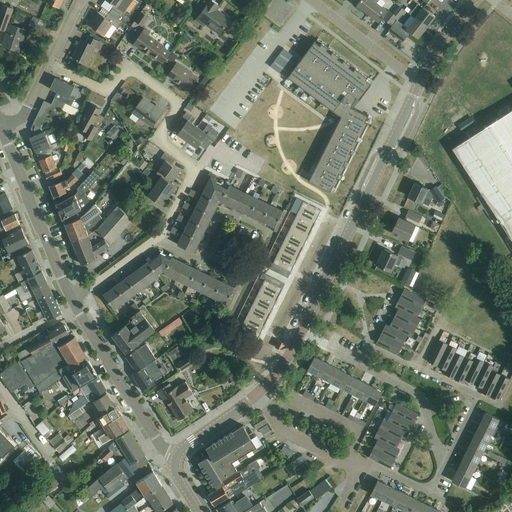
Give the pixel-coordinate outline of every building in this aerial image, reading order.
[(106,0),(123,13),(132,0),(106,0)] [(360,0),(357,5),(368,13),(377,2),(378,0),(360,0)] [(378,0),(377,2),(368,13),(379,22),(382,18),(387,22),(392,26),(394,24),(397,20),(405,10),(399,6),(394,14),(389,10),(388,11),(382,6),(385,2),(382,0),(378,0)] [(219,34),(230,20),(216,9),(218,6),(211,1),(196,20),(203,26),(205,24),(219,34)] [(419,4),(410,15),(415,19),(426,27),(435,17),(423,8),(419,4)] [(0,29),(5,31),(13,8),(3,5),(0,14),(0,29)] [(112,9),(109,13),(117,19),(120,14),(112,9)] [(117,28),(122,22),(117,19),(109,13),(105,18),(97,12),(88,25),(103,36),(112,24),(117,28)] [(148,17),(142,12),(135,21),(141,26),(148,17)] [(251,15),(243,25),(249,29),(257,19),(251,15)] [(40,18),(40,19),(33,16),(28,27),(34,30),(48,36),(51,30),(43,26),(45,21),(40,18)] [(179,16),(175,21),(180,25),(184,19),(179,16)] [(392,26),(389,30),(403,41),(410,31),(418,38),(426,27),(415,19),(411,16),(404,25),(397,20),(394,24),(392,26)] [(19,51),(27,30),(10,24),(2,45),(19,51)] [(163,64),(171,54),(163,48),(164,47),(148,35),(150,32),(145,28),(133,44),(154,60),(155,58),(163,64)] [(186,33),(182,39),(187,43),(191,37),(186,33)] [(100,50),(102,44),(88,37),(86,43),(81,40),(72,58),(86,65),(94,47),(100,50)] [(300,60),(288,77),(314,96),(334,111),(341,116),(339,121),(327,145),(309,180),(308,180),(309,181),(321,187),(330,192),(331,190),(330,190),(333,185),(335,186),(335,187),(336,187),(340,179),(339,179),(337,178),(339,173),(341,174),(342,174),(346,167),(345,166),(343,165),(346,160),(348,161),(348,162),(351,157),(352,154),(349,153),(352,148),(354,149),(355,149),(356,146),(359,142),(358,141),(356,140),(358,136),(358,135),(360,136),(360,137),(361,137),(365,130),(368,123),(367,122),(367,123),(365,122),(366,120),(368,117),(368,115),(362,112),(351,107),(356,97),(359,100),(364,93),(372,84),(371,83),(370,83),(366,80),(367,78),(368,77),(362,73),(355,68),(355,69),(354,70),(349,67),(350,65),(351,65),(344,60),(344,59),(343,60),(344,60),(342,62),(338,59),(339,57),(340,56),(333,51),(332,52),(331,54),(327,50),(328,48),(329,48),(322,43),(321,44),(320,45),(315,42),(316,42),(315,41),(302,57),(301,60),(300,60)] [(276,59),(270,66),(271,66),(279,72),(285,77),(298,59),(284,49),(284,48),(276,59)] [(173,62),(178,55),(173,52),(169,58),(173,62)] [(197,78),(176,63),(167,76),(188,91),(197,78)] [(55,78),(50,89),(62,94),(59,100),(71,105),(73,101),(75,97),(70,95),(74,87),(55,78)] [(71,105),(59,100),(54,97),(51,104),(44,101),(31,128),(34,135),(29,137),(36,153),(38,157),(50,151),(57,147),(56,144),(50,146),(48,139),(49,139),(45,131),(42,132),(41,128),(50,109),(54,110),(56,107),(62,109),(65,103),(71,106),(71,105)] [(152,127),(164,111),(156,105),(155,107),(143,98),(136,107),(134,107),(134,109),(132,113),(152,127)] [(189,102),(185,107),(191,111),(194,106),(192,105),(189,102)] [(94,123),(101,109),(91,104),(85,116),(84,116),(82,119),(83,120),(79,127),(85,131),(83,135),(91,140),(99,126),(94,123)] [(511,109),(453,148),(511,239),(511,109)] [(187,141),(197,127),(192,123),(195,119),(186,112),(180,122),(177,120),(173,126),(180,131),(178,134),(187,141)] [(115,125),(108,133),(115,140),(122,132),(115,125)] [(197,127),(187,141),(197,148),(199,145),(206,150),(212,142),(213,143),(217,138),(216,137),(219,132),(208,125),(203,132),(197,127)] [(142,136),(136,141),(139,145),(145,140),(142,136)] [(101,157),(106,149),(99,145),(94,153),(101,157)] [(118,160),(123,164),(132,152),(127,148),(118,160)] [(50,151),(38,157),(39,160),(44,172),(45,175),(57,170),(51,155),(52,155),(50,151)] [(158,171),(172,181),(179,171),(171,165),(175,160),(165,153),(158,162),(162,165),(158,171)] [(142,159),(138,165),(143,169),(148,163),(142,159)] [(59,169),(57,170),(45,175),(47,180),(61,174),(59,169)] [(145,169),(140,175),(144,179),(150,172),(145,169)] [(90,202),(86,196),(84,193),(98,177),(92,171),(77,188),(78,191),(75,194),(57,204),(65,224),(66,224),(79,219),(87,212),(85,208),(89,205),(90,202)] [(172,181),(158,171),(153,177),(158,181),(154,186),(168,196),(175,187),(167,180),(168,178),(172,181)] [(210,178),(202,195),(218,202),(221,201),(229,186),(230,186),(231,183),(227,181),(224,188),(216,184),(217,180),(216,179),(217,176),(210,172),(207,177),(210,178)] [(49,186),(54,198),(66,192),(65,189),(70,187),(78,179),(72,173),(66,179),(49,186)] [(431,200),(433,194),(432,191),(415,183),(409,197),(422,203),(425,197),(431,200)] [(168,196),(154,186),(150,192),(146,189),(140,197),(150,204),(153,200),(161,205),(168,196)] [(237,209),(245,193),(241,192),(230,186),(229,186),(221,201),(234,207),(237,209)] [(443,198),(444,197),(436,186),(431,190),(432,191),(433,194),(438,201),(443,198)] [(0,214),(10,210),(13,209),(5,192),(0,194),(0,214)] [(245,193),(237,209),(250,215),(258,200),(245,193)] [(202,195),(196,207),(212,215),(218,202),(202,195)] [(270,206),(258,200),(250,215),(262,222),(270,206)] [(303,201),(297,214),(307,219),(315,223),(317,219),(317,218),(318,216),(320,213),(321,210),(314,206),(303,201)] [(95,204),(87,212),(79,219),(66,224),(71,237),(72,241),(88,235),(92,232),(95,229),(101,225),(104,222),(100,218),(98,214),(101,212),(95,204)] [(101,225),(95,229),(111,243),(132,219),(118,206),(104,222),(101,225)] [(270,206),(262,222),(272,226),(271,229),(276,232),(287,211),(283,209),(282,212),(270,206)] [(196,207),(190,220),(206,227),(212,215),(196,207)] [(3,224),(0,225),(0,232),(19,224),(15,214),(12,215),(10,210),(0,214),(0,217),(1,220),(3,224)] [(419,222),(421,216),(409,211),(406,216),(419,222)] [(297,214),(291,226),(301,231),(309,235),(312,229),(313,227),(315,223),(307,219),(297,214)] [(419,228),(415,226),(399,218),(392,232),(408,240),(413,242),(419,228)] [(190,220),(183,232),(200,240),(206,227),(190,220)] [(291,226),(285,238),(295,243),(303,247),(305,243),(306,240),(309,235),(301,231),(291,226)] [(21,228),(2,237),(10,253),(29,244),(21,228)] [(200,240),(183,232),(177,245),(194,252),(200,240)] [(92,247),(88,235),(72,241),(77,254),(92,247)] [(285,238),(279,250),(285,253),(297,259),(298,258),(300,254),(300,253),(301,251),(303,248),(303,247),(295,243),(285,238)] [(92,247),(77,254),(81,265),(96,259),(95,256),(110,247),(105,240),(92,247)] [(411,259),(414,252),(402,246),(398,254),(411,259)] [(399,266),(403,258),(384,249),(377,265),(391,271),(394,263),(399,266)] [(27,278),(42,271),(31,250),(17,257),(23,270),(19,272),(24,281),(28,279),(27,278)] [(273,263),(278,266),(279,266),(282,268),(286,270),(291,272),(293,268),(293,267),(294,266),(294,265),(297,259),(285,253),(279,250),(273,263)] [(164,273),(172,257),(173,254),(170,253),(168,258),(162,255),(153,261),(150,256),(146,259),(148,261),(158,275),(163,271),(164,272),(163,273),(164,273)] [(184,263),(172,257),(164,273),(176,280),(184,263)] [(158,275),(148,261),(137,270),(148,285),(159,276),(158,275)] [(187,265),(184,263),(176,280),(189,286),(197,269),(187,265)] [(209,275),(197,269),(189,286),(201,292),(209,275)] [(137,270),(126,278),(137,293),(148,285),(137,270)] [(28,279),(24,281),(20,283),(21,285),(25,292),(29,290),(26,284),(29,282),(32,288),(46,282),(42,271),(27,278),(28,279)] [(209,275),(201,292),(213,298),(221,281),(209,275)] [(404,275),(401,282),(409,285),(412,278),(404,275)] [(137,293),(126,278),(114,286),(126,301),(137,293)] [(260,290),(259,292),(277,301),(279,297),(278,297),(279,294),(280,294),(283,288),(277,285),(273,283),(272,282),(271,282),(270,282),(266,280),(265,279),(260,290)] [(231,286),(221,281),(213,298),(223,303),(222,304),(228,307),(238,286),(232,283),(231,286)] [(17,287),(15,288),(18,293),(22,301),(35,294),(37,299),(51,292),(46,282),(32,288),(29,290),(25,292),(21,285),(17,287)] [(160,288),(163,293),(168,289),(165,284),(160,288)] [(126,301),(114,286),(106,292),(104,290),(99,294),(113,313),(116,311),(115,309),(126,301)] [(400,298),(422,309),(426,299),(405,288),(400,298)] [(51,292),(37,299),(45,315),(48,320),(62,313),(51,292)] [(259,292),(253,304),(271,313),(273,308),(273,307),(274,305),(275,305),(277,301),(259,292)] [(4,294),(0,295),(0,304),(5,313),(12,309),(6,299),(4,295),(4,294)] [(142,301),(145,306),(150,302),(147,297),(142,301)] [(422,309),(400,298),(395,307),(398,308),(417,318),(422,309)] [(129,307),(133,311),(138,308),(134,303),(129,307)] [(253,304),(247,316),(265,325),(267,321),(266,321),(267,321),(266,321),(268,319),(268,318),(271,313),(253,304)] [(417,318),(398,308),(394,317),(416,329),(421,320),(417,318)] [(42,310),(32,315),(36,321),(45,316),(42,310)] [(126,352),(155,330),(142,314),(143,313),(140,310),(132,316),(134,319),(113,335),(126,352)] [(247,316),(240,329),(258,338),(261,332),(262,331),(262,329),(263,329),(265,325),(247,316)] [(176,326),(183,322),(179,317),(173,322),(176,326)] [(394,317),(389,326),(408,336),(411,338),(416,329),(394,317)] [(30,347),(17,354),(21,360),(33,353),(69,334),(64,324),(48,332),(51,336),(30,347)] [(386,324),(381,333),(403,345),(408,336),(389,326),(386,324)] [(163,335),(170,330),(167,326),(160,331),(163,335)] [(403,345),(381,333),(376,343),(398,354),(403,345)] [(21,360),(0,373),(0,374),(8,387),(9,387),(30,375),(32,378),(40,392),(59,378),(63,375),(67,372),(67,373),(88,360),(75,337),(70,340),(67,335),(21,360)] [(437,367),(448,344),(439,340),(428,362),(437,367)] [(282,351),(285,344),(278,341),(275,348),(282,351)] [(136,349),(126,356),(136,371),(143,367),(145,366),(153,361),(156,359),(146,344),(136,350),(136,349)] [(457,349),(448,344),(437,367),(446,371),(456,353),(457,349)] [(177,347),(168,353),(170,357),(180,351),(177,347)] [(413,354),(406,351),(403,356),(410,359),(413,354)] [(446,371),(444,374),(454,379),(464,357),(456,353),(446,371)] [(319,376),(326,363),(314,357),(307,371),(319,376)] [(473,362),(464,357),(454,379),(463,384),(465,380),(473,362)] [(475,358),(473,362),(465,380),(473,384),(484,362),(475,358)] [(181,371),(191,364),(188,359),(178,366),(181,371)] [(67,372),(63,375),(72,391),(77,388),(80,386),(87,382),(98,375),(96,373),(96,371),(94,367),(93,367),(88,360),(67,373),(67,372)] [(136,371),(132,374),(143,390),(154,383),(153,381),(163,374),(153,361),(145,366),(143,367),(136,371)] [(494,367),(484,362),(473,384),(482,389),(492,371),(494,367)] [(326,363),(319,376),(330,382),(337,369),(326,363)] [(348,375),(337,369),(330,382),(341,388),(348,375)] [(492,371),(482,389),(481,392),(490,396),(501,375),(492,371)] [(74,403),(68,416),(68,415),(70,414),(74,411),(79,408),(89,401),(93,398),(105,391),(107,390),(98,375),(87,382),(80,386),(85,396),(74,403)] [(359,380),(348,375),(341,388),(352,394),(359,380)] [(510,380),(501,375),(490,396),(499,401),(510,380)] [(371,386),(359,380),(352,394),(364,400),(371,386)] [(179,420),(194,411),(189,402),(188,403),(185,398),(193,393),(186,382),(178,386),(173,389),(170,384),(158,391),(163,400),(165,398),(179,420)] [(382,392),(371,386),(364,400),(375,406),(382,392)] [(103,414),(115,407),(107,393),(95,401),(103,414)] [(330,410),(332,405),(331,404),(333,401),(329,399),(325,407),(330,410)] [(350,399),(344,410),(348,412),(354,401),(350,399)] [(392,412),(413,424),(418,414),(396,403),(392,412)] [(104,425),(120,415),(115,407),(103,414),(99,417),(104,425)] [(68,415),(68,416),(71,420),(83,413),(82,412),(79,408),(74,411),(70,414),(68,415)] [(375,414),(383,418),(386,412),(378,408),(375,414)] [(353,409),(348,419),(353,421),(355,416),(354,416),(357,411),(353,409)] [(34,425),(43,417),(38,411),(29,419),(34,425)] [(392,412),(387,421),(405,431),(409,433),(413,424),(392,412)] [(480,424),(493,431),(499,419),(485,413),(480,424)] [(120,415),(104,425),(109,431),(99,437),(103,443),(128,428),(120,415)] [(268,423),(265,418),(254,425),(257,429),(268,423)] [(405,431),(387,421),(384,419),(379,429),(400,440),(405,431)] [(480,424),(474,436),(488,442),(493,431),(480,424)] [(198,462),(213,486),(214,486),(238,471),(234,464),(233,464),(232,462),(256,447),(243,425),(206,448),(211,456),(208,458),(208,456),(198,462)] [(267,425),(260,429),(263,435),(271,430),(267,425)] [(400,440),(379,429),(374,438),(378,440),(396,448),(400,440)] [(84,492),(80,495),(85,502),(89,499),(101,488),(104,485),(110,492),(123,482),(129,478),(139,469),(148,462),(145,455),(130,430),(109,446),(100,455),(105,462),(115,453),(121,460),(117,463),(96,481),(84,492)] [(0,459),(14,446),(0,431),(0,459)] [(68,435),(63,439),(59,434),(50,441),(60,453),(73,441),(68,435)] [(474,436),(469,447),(482,454),(488,442),(474,436)] [(378,440),(373,448),(395,459),(400,450),(396,448),(378,440)] [(482,454),(469,447),(463,459),(477,465),(482,454)] [(395,459),(373,448),(369,457),(390,468),(395,459)] [(498,455),(496,460),(505,465),(507,460),(498,455)] [(463,459),(457,470),(471,477),(477,465),(463,459)] [(294,461),(285,466),(291,476),(300,470),(294,461)] [(217,489),(208,494),(215,505),(229,496),(235,492),(236,494),(261,479),(255,469),(253,471),(249,464),(239,470),(238,471),(227,478),(221,482),(214,486),(215,486),(217,489)] [(471,477),(457,470),(452,482),(465,488),(471,477)] [(502,470),(499,476),(505,479),(508,473),(503,471),(502,470)] [(123,502),(111,511),(123,511),(128,509),(134,504),(142,498),(147,495),(162,485),(154,472),(137,483),(138,485),(137,486),(136,489),(137,490),(123,501),(123,502)] [(505,479),(499,476),(496,483),(497,483),(502,485),(505,479)] [(316,499),(332,488),(325,479),(310,491),(316,499)] [(377,481),(371,494),(382,500),(389,486),(377,481)] [(104,485),(101,488),(111,500),(127,487),(123,482),(110,492),(104,485)] [(167,493),(162,485),(147,495),(142,498),(145,503),(147,501),(149,505),(167,493)] [(400,492),(389,486),(382,500),(394,505),(400,492)] [(495,488),(492,494),(497,496),(500,490),(495,488)] [(310,491),(297,500),(302,507),(315,498),(310,491)] [(412,497),(400,492),(394,505),(405,511),(412,497)] [(173,502),(167,493),(149,505),(152,510),(155,508),(158,511),(173,502)] [(230,501),(217,509),(218,511),(242,511),(245,510),(252,506),(246,496),(232,504),(230,501)] [(412,497),(405,511),(404,511),(418,511),(423,503),(412,497)] [(266,511),(263,506),(262,507),(259,502),(252,506),(245,510),(242,511),(266,511)] [(423,503),(418,511),(432,511),(434,509),(423,503)]
